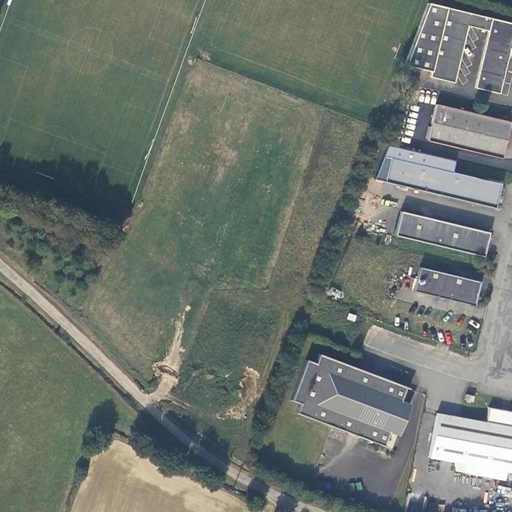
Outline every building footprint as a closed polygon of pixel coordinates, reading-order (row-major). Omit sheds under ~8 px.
[(404,66),(431,73),(446,8),(428,4),(404,66)] [(431,73),(430,78),(454,83),(468,26),(489,31),(475,88),(499,94),(507,61),(510,54),(510,48),(511,47),(511,23),(446,8),(431,73)] [(510,123),(436,105),(426,141),(501,158),(510,123)] [(500,183),(391,158),(385,181),(495,207),(500,183)] [(488,232),(400,211),(394,236),(482,257),(488,232)] [(477,279),(420,266),(414,290),(475,304),(480,283),(477,279)] [(400,401),(406,387),(319,354),(315,364),(306,360),(290,401),(300,404),(296,414),(383,447),(389,433),(398,436),(410,405),(400,401)] [(474,396),(466,394),(464,400),(472,402),(474,396)] [(429,458),(465,464),(491,469),(511,472),(511,411),(491,408),(488,410),(486,422),(437,413),(429,458)] [(491,469),(465,464),(464,473),(489,478),(491,469)]
